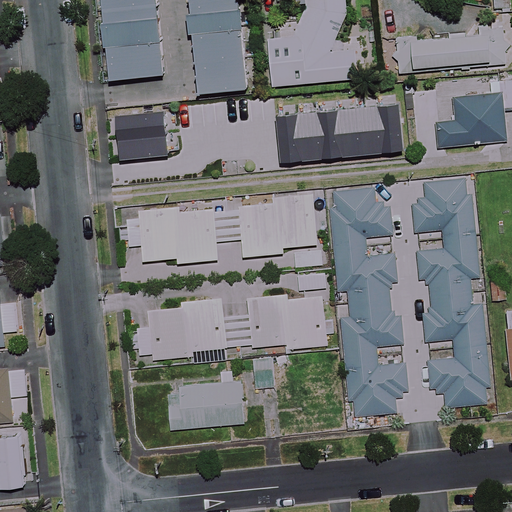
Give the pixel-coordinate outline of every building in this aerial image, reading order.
[(172,0),(115,0),(118,40),(175,38),(172,0)] [(255,0),(204,0),(208,52),(259,47),(255,0)] [(346,0),(305,0),(306,7),(292,38),(269,39),(272,85),(359,79),(357,49),(332,51),(347,14),(346,0)] [(507,63),(504,29),(398,38),(401,69),(491,61),(491,65),(507,63)] [(273,150),(263,71),(178,77),(181,136),(113,141),(116,167),(273,150)] [(504,90),(506,108),(511,107),(511,80),(503,81),(504,90)] [(506,108),(504,90),(453,95),(454,113),(435,115),(439,148),(509,140),(506,108)] [(324,128),(322,96),(287,99),(289,131),(324,128)] [(470,189),(469,178),(426,182),(427,200),(414,201),(416,232),(445,229),(447,249),(419,251),(421,284),(431,284),(434,310),(424,311),(427,341),(454,338),(456,352),(429,354),(432,391),(446,390),(447,406),(493,403),(485,303),(473,304),(470,276),(481,275),(474,188),(470,189)] [(376,205),(375,187),(331,191),(339,292),(349,291),(351,317),(343,318),(351,417),(397,413),(396,396),(409,395),(406,363),(378,366),(376,345),(404,343),(402,314),(392,315),(390,286),(398,285),(395,254),(368,256),(367,237),(393,235),(391,204),(376,205)] [(320,243),(315,193),(273,197),(274,202),(182,212),(181,206),(140,211),(141,219),(128,220),(131,246),(143,245),(145,261),(179,258),(179,263),(221,259),(219,242),(243,239),(245,257),(286,253),(285,247),(320,243)] [(2,305),(1,292),(0,292),(0,346),(6,346),(5,332),(19,331),(17,304),(2,305)] [(330,345),(325,294),(290,297),(290,293),(250,297),(252,314),(225,316),(224,297),(183,301),(183,306),(151,309),(153,327),(139,328),(141,356),(194,351),(195,362),(245,357),(244,347),(288,343),(288,348),(330,345)] [(29,395),(25,365),(0,368),(0,421),(14,420),(11,397),(29,395)] [(259,394),(244,395),(243,381),(234,382),(233,369),(221,370),(222,383),(170,388),(174,428),(246,422),(245,409),(260,408),(259,394)] [(257,388),(276,388),(276,370),(257,370),(257,388)] [(0,434),(0,476),(2,477),(2,486),(31,484),(27,432),(0,434)]
